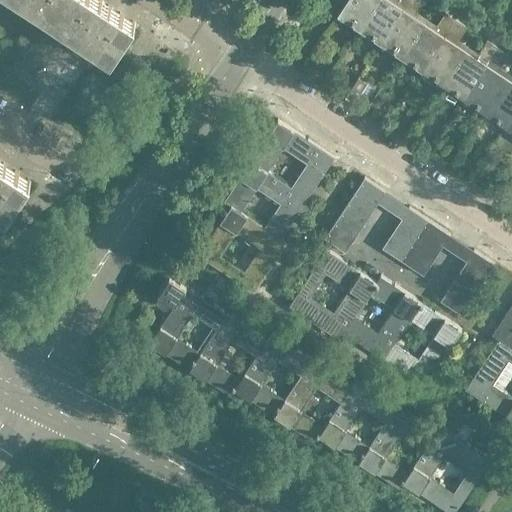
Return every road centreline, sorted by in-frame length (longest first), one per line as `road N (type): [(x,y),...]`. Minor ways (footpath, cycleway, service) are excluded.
road 1 (residential): [(237,58),(511,242)]
road 2 (secondary): [(326,511),(52,371)]
road 3 (secondary): [(32,403),(245,511)]
road 4 (tertiary): [(154,186),(137,194),(15,352)]
road 5 (tertiary): [(52,371),(153,204),(154,186)]
road 6 (tertiary): [(154,186),(237,58)]
